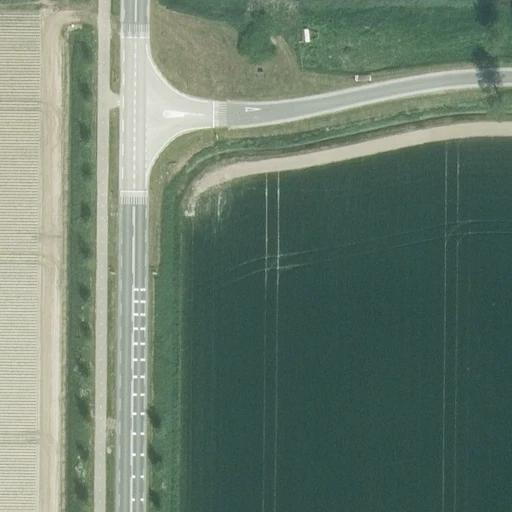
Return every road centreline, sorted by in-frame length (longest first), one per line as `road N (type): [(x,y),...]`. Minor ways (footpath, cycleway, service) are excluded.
road 1 (secondary): [(130,511),(132,126)]
road 2 (unclassified): [(511,77),(428,83),(265,115),(202,116)]
